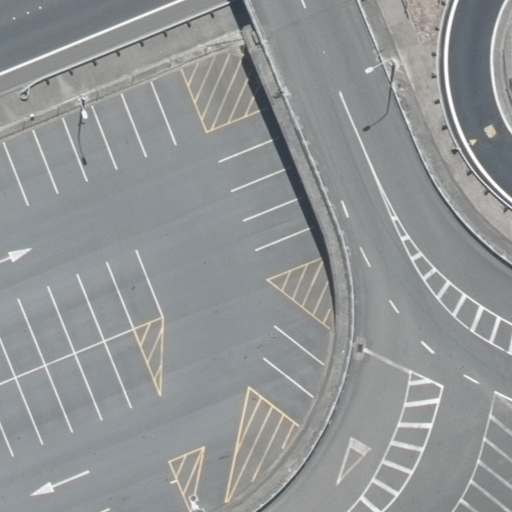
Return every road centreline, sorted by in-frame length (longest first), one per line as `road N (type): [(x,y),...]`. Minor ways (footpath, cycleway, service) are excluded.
road 1 (unclassified): [(511,339),(463,307),(431,270),(312,0)]
road 2 (trunk): [(484,0),(467,63),(474,105),(511,163)]
